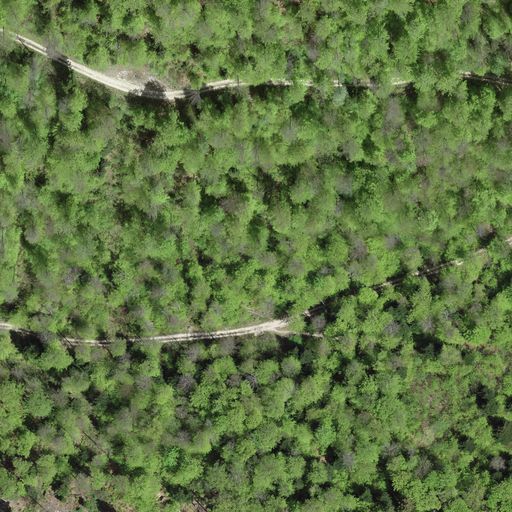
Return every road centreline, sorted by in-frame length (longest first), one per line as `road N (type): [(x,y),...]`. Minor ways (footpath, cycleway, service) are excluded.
road 1 (track): [(0,30),(145,92),(439,73),(511,81)]
road 2 (track): [(0,324),(90,342),(264,327),(511,354)]
road 3 (track): [(511,240),(264,327)]
